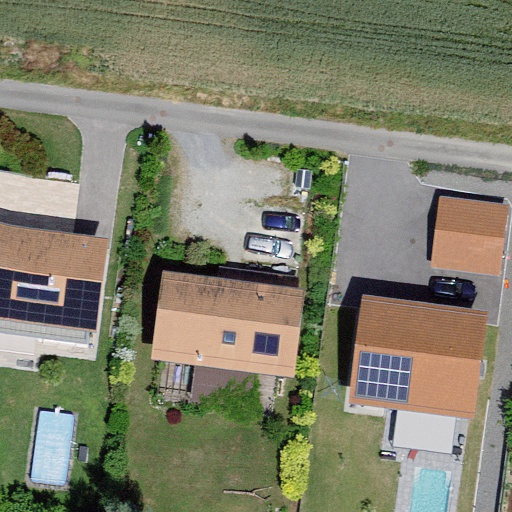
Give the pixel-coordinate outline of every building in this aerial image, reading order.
[(0,203),(77,214),(82,182),(3,171),(0,191),(0,203)] [(432,274),(501,283),(510,214),(441,205),(432,274)] [(0,244),(0,337),(99,349),(109,257),(0,244)] [(162,291),(152,376),(296,393),(308,286),(222,276),(220,298),(162,291)] [(483,335),(366,321),(355,418),(471,432),(483,335)]
